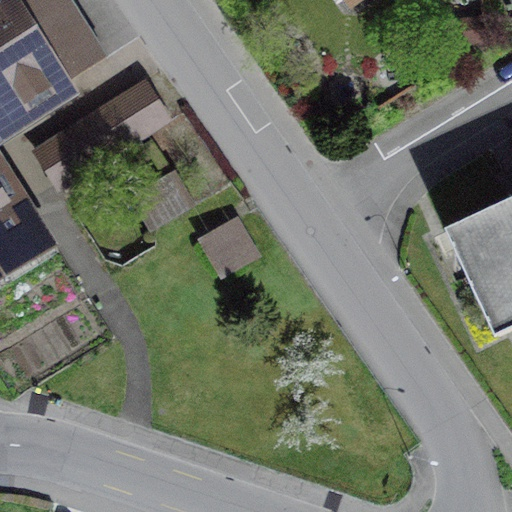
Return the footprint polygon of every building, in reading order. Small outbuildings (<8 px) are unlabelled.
[(0,0),(0,140),(6,137),(91,89),(83,75),(106,61),(70,0),(0,0)] [(329,0),(339,13),(358,0),(329,0)] [(174,132),(150,97),(73,147),(97,183),(174,132)] [(0,284),(69,245),(6,137),(0,140),(0,284)] [(511,202),(441,236),(492,344),(511,334),(511,202)] [(259,273),(232,233),(193,259),(220,299),(259,273)]
